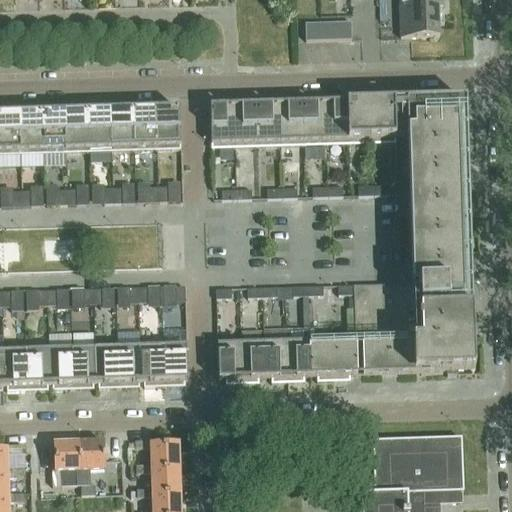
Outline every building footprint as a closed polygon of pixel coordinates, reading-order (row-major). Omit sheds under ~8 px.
[(399,0),(401,42),(438,41),(437,10),(442,10),(442,0),(399,0)] [(352,43),(351,25),(305,27),(306,45),(352,43)] [(317,386),(334,386),(350,385),(350,380),(357,380),(357,378),(421,376),(421,378),(446,377),(446,381),(458,380),(458,377),(474,376),(469,209),(461,209),(461,197),(467,197),(467,200),(469,200),(468,196),(468,178),(460,178),(460,167),(466,166),(466,169),(468,169),(467,148),(460,148),(459,136),(465,136),(465,139),(467,139),(466,117),(459,118),(458,106),(464,106),(464,108),(466,108),(466,103),(406,105),(406,110),(394,110),(394,105),(370,106),(372,148),(395,147),(395,132),(406,132),(407,137),(414,137),(414,142),(412,142),(412,149),(414,149),(415,167),(415,172),(413,172),(413,179),(415,179),(416,198),(416,203),(414,203),(414,210),(416,210),(417,234),(415,234),(415,240),(417,240),(419,287),(353,289),(354,299),(355,343),(309,344),(310,381),(317,381),(317,386)] [(348,107),(349,148),(372,148),(370,106),(348,107)] [(302,108),(303,150),(326,149),(325,107),(302,108)] [(348,107),(325,107),(326,149),(349,148),(348,107)] [(302,108),(279,109),(281,151),(303,150),(302,108)] [(257,109),(234,110),(235,152),(258,151),(257,109)] [(257,109),(258,151),(281,151),(279,109),(257,109)] [(234,110),(210,111),(211,153),(235,152),(234,110)] [(180,153),(179,111),(155,112),(157,154),(180,153)] [(134,155),(157,154),(155,112),(133,113),(134,155)] [(89,156),(111,155),(110,113),(87,114),(89,156)] [(134,155),(133,113),(110,113),(111,155),(134,155)] [(89,156),(87,114),(64,115),(65,157),(89,156)] [(43,157),(65,157),(64,115),(42,116),(43,157)] [(0,158),(20,158),(19,116),(0,116),(0,158)] [(43,157),(42,116),(19,116),(20,158),(43,157)] [(358,191),(358,200),(373,200),(373,190),(358,191)] [(388,190),(373,190),(373,200),(388,200),(388,190)] [(168,207),(168,206),(168,191),(158,192),(158,207),(168,207)] [(343,191),(328,192),(328,201),(343,201),(343,191)] [(112,208),(122,208),(122,192),(112,193),(112,208)] [(149,192),(149,207),(158,207),(158,192),(149,192)] [(312,192),(313,202),(328,201),(328,192),(312,192)] [(103,193),(104,208),(112,208),(112,193),(103,193)] [(267,194),(267,203),(282,203),(282,193),(267,194)] [(297,193),(282,193),(282,203),(297,202),(297,193)] [(58,194),(58,210),(67,209),(67,194),(58,194)] [(67,209),(77,209),(76,194),(67,194),(67,209)] [(221,195),(222,204),(237,204),(237,194),(221,195)] [(252,194),(237,194),(237,204),(252,204),(252,194)] [(12,196),(12,211),(22,211),(21,195),(12,196)] [(22,211),(31,210),(31,195),(21,195),(22,211)] [(338,300),(354,299),(353,289),(338,290),(338,300)] [(323,300),(323,290),(307,291),(308,301),(323,300)] [(184,291),(161,291),(162,311),(176,310),(176,306),(185,306),(184,291)] [(308,301),(307,291),(293,291),(293,301),(308,301)] [(129,307),(139,307),(138,292),(129,292),(129,307)] [(138,292),(139,307),(148,307),(148,292),(138,292)] [(262,302),(261,292),(247,293),(247,302),(262,302)] [(278,301),(277,292),(261,292),(262,302),(278,301)] [(83,309),(93,308),(93,293),(83,294),(83,309)] [(93,293),(93,308),(102,308),(102,293),(93,293)] [(231,303),(231,293),(216,294),(216,303),(231,303)] [(47,295),(48,310),(57,310),(56,294),(47,295)] [(38,310),(48,310),(47,295),(37,295),(38,310)] [(2,296),(2,311),(11,311),(11,296),(2,296)] [(286,345),(288,387),(304,387),(304,381),(310,381),(309,344),(286,345)] [(286,345),(263,346),(264,383),(271,382),(271,388),(288,387),(286,345)] [(263,346),(240,347),(242,389),(259,388),(259,383),(264,383),(263,346)] [(226,384),(226,389),(242,389),(240,347),(217,347),(218,384),(226,384)] [(187,348),(163,349),(164,391),(185,390),(185,385),(188,385),(187,348)] [(144,392),(164,391),(163,349),(140,350),(141,386),(144,386),(144,392)] [(117,350),(95,351),(96,388),(98,388),(98,393),(119,392),(117,350)] [(139,386),(141,386),(140,350),(117,350),(119,392),(139,392),(139,386)] [(94,388),(96,388),(95,351),(72,352),(73,394),(94,393),(94,388)] [(48,389),(50,389),(49,352),(26,353),(28,395),(48,394),(48,389)] [(72,352),(49,352),(50,389),(52,389),(53,394),(73,394),(72,352)] [(26,353),(4,354),(5,391),(7,390),(7,396),(28,395),(26,353)] [(439,511),(440,507),(462,507),(461,496),(461,495),(463,495),(461,441),(372,444),(373,475),(374,483),(374,497),(361,497),(360,497),(360,511),(439,511)] [(151,473),(179,472),(178,447),(152,448),(151,444),(135,445),(135,452),(135,454),(150,453),(151,469),(151,473)] [(85,490),(85,474),(105,474),(104,445),(75,446),(76,475),(76,490),(85,490)] [(76,475),(75,446),(54,447),(55,474),(51,474),(52,491),(61,490),(60,475),(76,475)] [(7,458),(23,457),(22,449),(5,449),(5,453),(0,452),(0,477),(8,477),(8,474),(7,458)] [(180,497),(179,472),(151,473),(151,469),(135,469),(136,474),(136,476),(136,478),(151,478),(151,493),(152,498),(180,497)] [(8,477),(0,477),(0,502),(9,502),(9,498),(8,482),(23,482),(23,473),(8,474),(8,477)] [(180,511),(180,497),(152,498),(151,493),(136,494),(136,495),(137,498),(137,503),(152,502),(152,511),(180,511)] [(9,502),(0,502),(0,511),(9,511),(9,507),(24,506),(24,498),(9,498),(9,502)]
